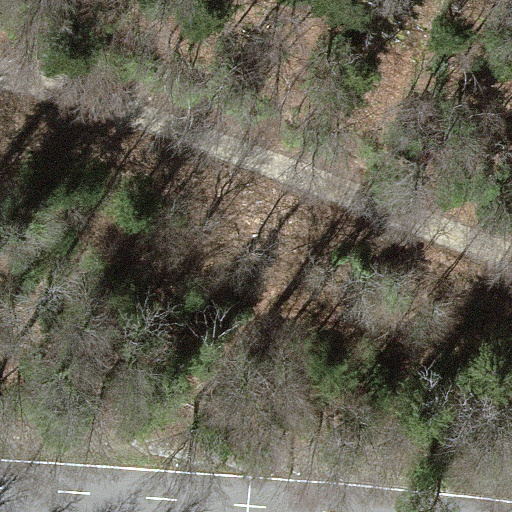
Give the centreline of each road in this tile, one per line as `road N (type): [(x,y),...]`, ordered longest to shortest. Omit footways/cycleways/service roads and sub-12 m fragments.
road 1 (track): [(511,257),(0,70)]
road 2 (secondary): [(324,511),(0,487)]
